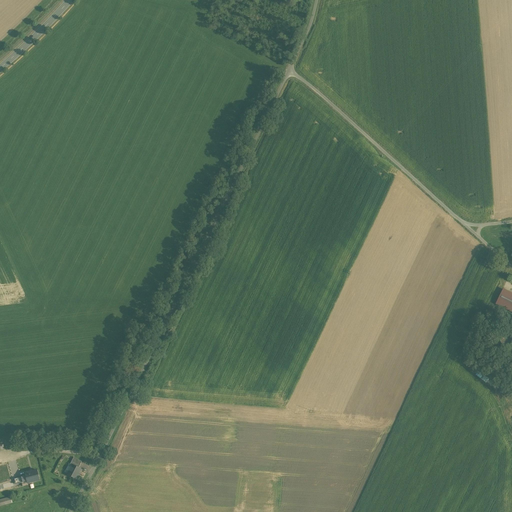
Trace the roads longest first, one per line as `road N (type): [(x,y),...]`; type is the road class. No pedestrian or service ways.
road 1 (residential): [(70,511),(289,70)]
road 2 (unclassified): [(511,221),(467,226),(289,70)]
